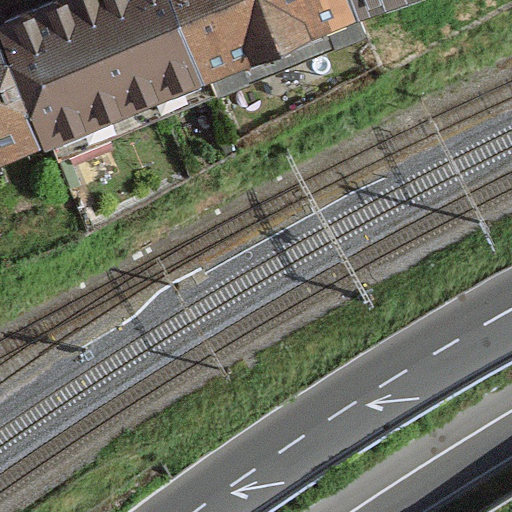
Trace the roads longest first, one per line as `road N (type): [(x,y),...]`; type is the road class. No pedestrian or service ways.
road 1 (motorway): [(511,305),(190,511)]
road 2 (motorway): [(511,431),(384,511)]
